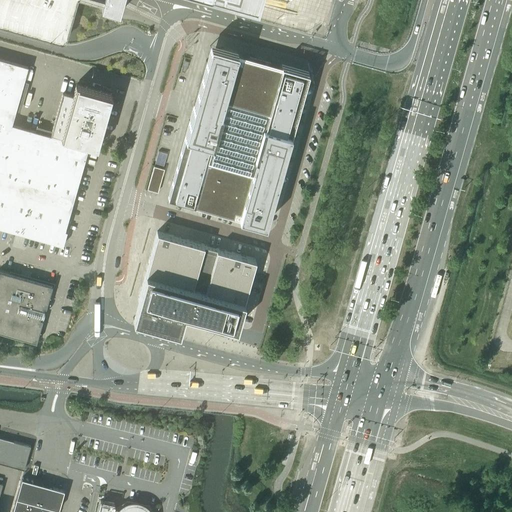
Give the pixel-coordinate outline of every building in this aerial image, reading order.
[(0,0),(0,24),(58,41),(59,41),(60,41),(62,41),(63,40),(64,39),(65,38),(75,0),(0,0)] [(88,0),(102,4),(101,9),(119,14),(122,0),(88,0)] [(307,73),(209,45),(167,196),(265,224),(307,73)] [(0,227),(62,245),(66,231),(64,230),(66,223),(88,145),(50,135),(11,124),(27,66),(0,58),(0,227)] [(62,93),(50,135),(88,145),(94,147),(97,148),(111,94),(75,84),(72,95),(62,93)] [(156,162),(164,164),(167,152),(159,150),(156,162)] [(163,169),(153,166),(147,189),(157,192),(163,169)] [(137,300),(132,318),(180,332),(184,320),(185,313),(236,327),(255,259),(156,231),(137,300)] [(213,235),(211,245),(220,247),(221,242),(232,245),(233,240),(213,235)] [(0,332),(36,342),(49,294),(52,285),(0,270),(0,332)] [(0,463),(24,470),(30,446),(0,437),(0,463)] [(21,478),(11,511),(55,511),(56,509),(58,510),(63,490),(22,479),(21,478)] [(100,500),(97,511),(145,511),(145,510),(143,509),(142,508),(140,507),(139,506),(137,505),(127,503),(119,508),(113,507),(114,504),(100,500)]
